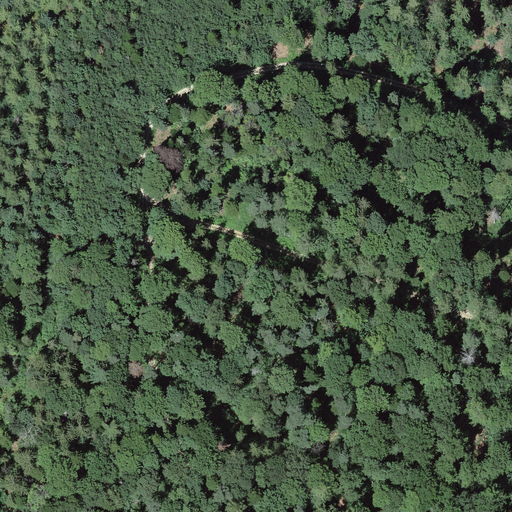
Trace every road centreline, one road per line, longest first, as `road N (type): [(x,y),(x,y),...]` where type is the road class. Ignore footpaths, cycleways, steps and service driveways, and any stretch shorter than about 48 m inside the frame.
road 1 (track): [(511,127),(343,69),(293,63),(201,81),(152,116),(140,176),(152,265),(148,343),(207,511)]
road 2 (track): [(142,189),(202,223),(511,329)]
road 3 (track): [(0,223),(150,245),(202,223)]
